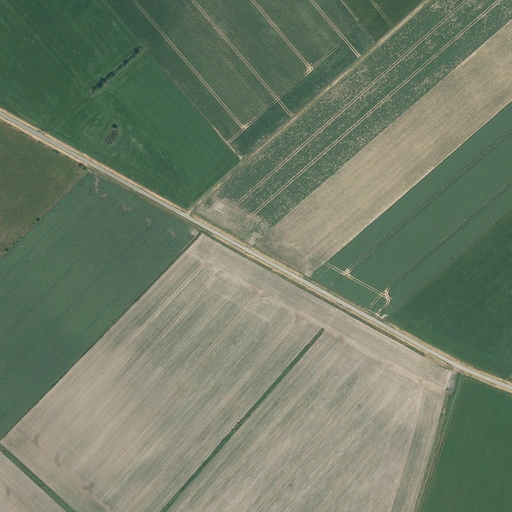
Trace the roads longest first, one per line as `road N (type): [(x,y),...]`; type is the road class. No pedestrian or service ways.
road 1 (unclassified): [(511,387),(456,365),(0,112)]
road 2 (track): [(427,0),(184,216)]
